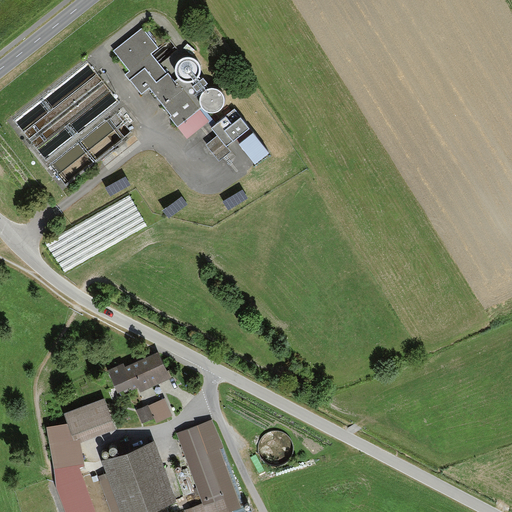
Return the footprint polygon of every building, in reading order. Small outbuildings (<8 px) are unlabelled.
[(142,26),(115,49),(136,74),(131,78),(144,93),(151,88),(179,122),(212,95),(190,68),(177,79),(153,50),(158,45),(142,26)] [(26,129),(47,157),(121,101),(92,63),(86,67),(94,78),(61,103),(72,117),(46,137),(35,123),(26,129)] [(253,123),(244,113),(236,120),(229,111),(214,124),(230,142),(253,123)] [(74,148),(55,160),(65,176),(109,149),(97,130),(88,136),(95,146),(79,156),(74,148)] [(257,165),(271,152),(253,133),(239,146),(257,165)] [(113,196),(125,196),(126,173),(114,173),(113,196)] [(171,217),(180,218),(182,194),(173,193),(171,217)] [(134,196),(47,238),(62,269),(149,227),(134,196)] [(123,363),(111,369),(122,393),(139,385),(141,389),(169,376),(157,352),(125,367),(123,363)] [(105,395),(64,410),(68,420),(47,424),(55,479),(65,511),(96,511),(80,464),(85,463),(81,440),(117,427),(105,395)] [(166,397),(140,408),(145,420),(156,415),(158,420),(172,414),(171,410),(166,397)] [(250,511),(214,420),(177,435),(204,500),(181,509),(182,511),(250,511)] [(153,439),(98,460),(118,511),(140,511),(176,498),(153,439)]
